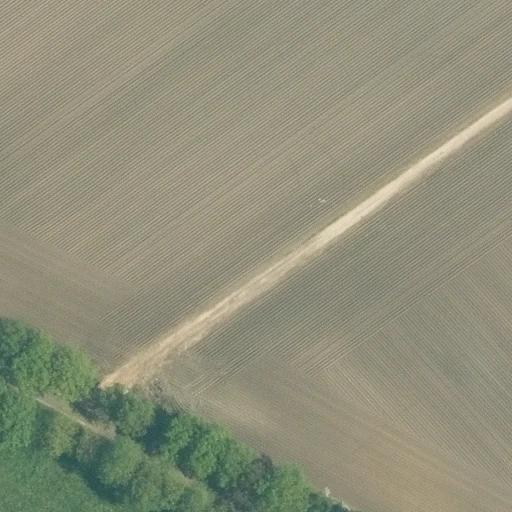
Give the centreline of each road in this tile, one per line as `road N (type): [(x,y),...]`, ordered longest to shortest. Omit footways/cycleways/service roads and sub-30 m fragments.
road 1 (track): [(511,100),(80,415)]
road 2 (unclassified): [(254,511),(0,375)]
